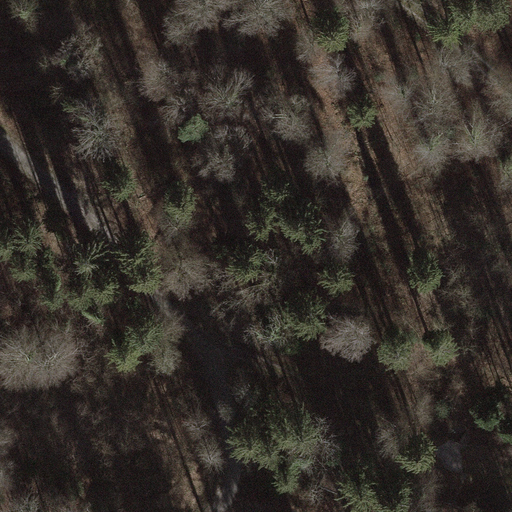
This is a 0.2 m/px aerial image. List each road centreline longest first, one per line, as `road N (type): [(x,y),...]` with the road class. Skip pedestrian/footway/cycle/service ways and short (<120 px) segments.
road 1 (track): [(216,511),(225,503),(232,449),(224,402),(191,337),(124,254),(0,138)]
road 2 (track): [(191,337),(253,353),(511,490)]
road 3 (track): [(384,0),(511,103)]
